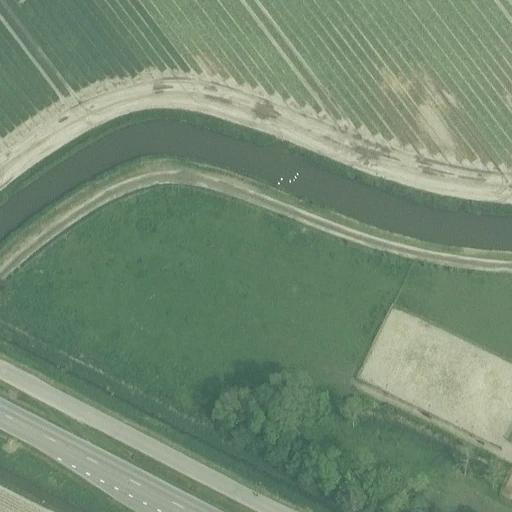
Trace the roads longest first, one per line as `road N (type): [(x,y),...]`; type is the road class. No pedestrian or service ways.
road 1 (track): [(0,272),(103,194),(173,177),(423,256),(511,266)]
road 2 (unclassified): [(272,511),(0,371)]
road 3 (tertiary): [(190,511),(0,413)]
